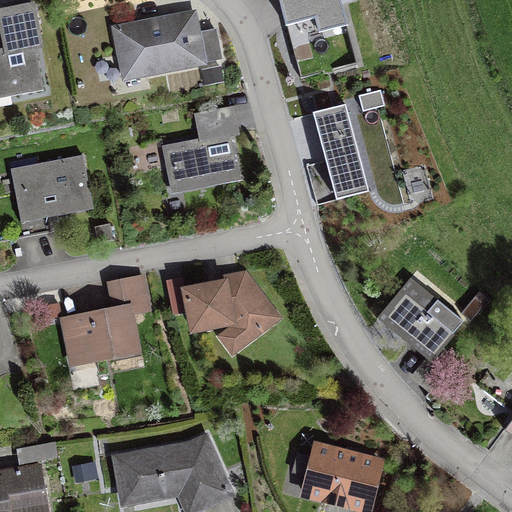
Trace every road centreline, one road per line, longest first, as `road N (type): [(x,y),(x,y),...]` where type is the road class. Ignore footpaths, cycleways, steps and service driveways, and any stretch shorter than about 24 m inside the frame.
road 1 (residential): [(296,233),(345,349),(394,412),(510,511)]
road 2 (residential): [(296,233),(0,290)]
road 3 (residential): [(214,0),(258,59),(296,233)]
